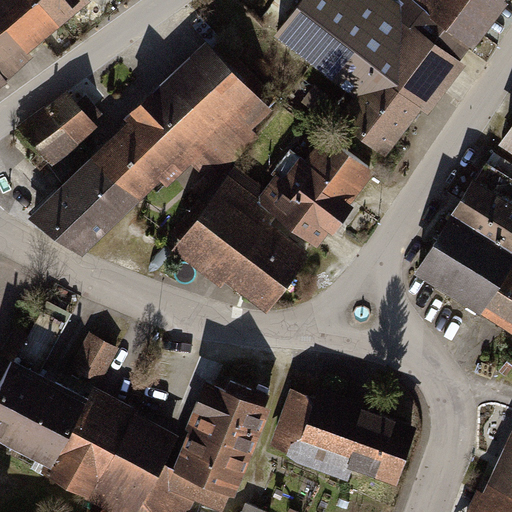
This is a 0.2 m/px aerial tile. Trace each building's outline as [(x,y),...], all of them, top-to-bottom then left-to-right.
[(0,0),(0,101),(113,1),(111,0),(0,0)] [(365,124),(412,157),(511,12),(511,0),(359,0),(357,4),(351,0),(323,0),(300,33),(386,94),(365,124)] [(285,97),(220,42),(50,213),(99,258),(176,182),(192,195),(285,97)] [(107,121),(79,87),(31,127),(58,160),(107,121)] [(364,200),(386,167),(341,137),(325,162),(316,156),(301,178),(286,169),(267,198),(341,246),(352,230),(360,235),(378,209),(364,200)] [(335,253),(236,178),(184,246),(243,290),(248,284),(288,315),(335,253)] [(511,192),(495,183),(432,274),(511,319),(511,192)] [(73,319),(49,308),(0,420),(0,435),(66,464),(60,476),(99,493),(96,499),(126,511),(191,511),(199,499),(229,511),(236,511),(245,495),(251,498),(277,442),(412,486),(432,425),(334,387),(329,401),(300,388),(289,408),(223,381),(194,434),(53,363),(73,319)] [(125,343),(92,328),(74,366),(108,381),(125,343)] [(0,356),(8,339),(0,335),(0,356)] [(511,511),(511,454),(494,492),(487,489),(476,511),(511,511)] [(273,511),(274,510),(248,500),(243,511),(273,511)]
